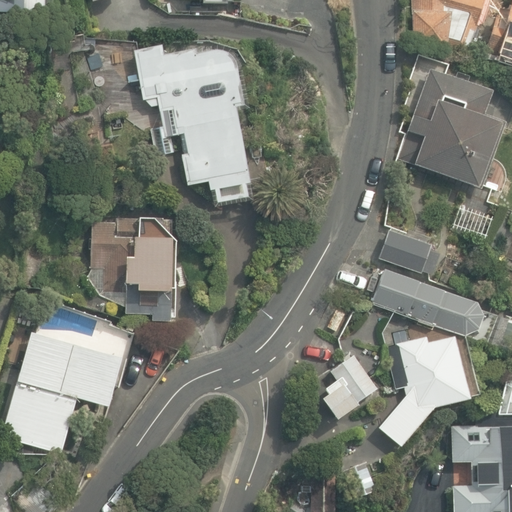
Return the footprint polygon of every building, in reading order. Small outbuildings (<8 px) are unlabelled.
[(0,0),(0,15),(44,18),(44,0),(0,0)] [(251,24),(290,24),(290,0),(161,0),(161,1),(242,3),(242,12),(251,13),(251,24)] [(412,0),(412,47),(470,52),(477,10),(480,10),(480,0),(412,0)] [(484,53),(511,62),(511,0),(508,0),(501,21),(495,19),(484,53)] [(209,182),(214,207),(253,200),(236,111),(248,109),(242,72),(238,73),(237,65),(233,58),(226,53),(219,51),(211,51),(210,47),(163,55),(161,46),(134,51),(144,100),(157,98),(162,127),(151,130),(155,155),(172,152),(170,137),(184,134),(188,153),(182,155),(188,186),(209,182)] [(400,159),(483,189),(506,122),(485,114),(492,91),(432,70),(400,159)] [(152,322),(171,322),(173,239),(155,219),(116,219),(116,223),(92,222),(91,260),(106,260),(105,293),(127,294),(125,314),(152,315),(152,322)] [(423,272),(433,275),(440,254),(430,250),(432,246),(390,231),(380,259),(422,274),(423,272)] [(375,300),(478,334),(488,312),(383,276),(375,300)] [(327,327),(336,332),(345,314),(336,310),(327,327)] [(32,331),(2,437),(60,454),(77,397),(108,406),(122,357),(32,331)] [(381,427),(402,446),(435,408),(471,398),(454,336),(429,342),(428,336),(396,344),(407,394),(381,427)] [(322,399),(338,419),(379,388),(354,354),(333,371),(342,383),(322,399)] [(511,511),(511,413),(475,415),(475,425),(450,426),(451,463),(471,462),(472,486),(450,487),(450,511),(511,511)] [(336,459),(349,498),(382,488),(368,448),(336,459)] [(13,498),(25,511),(57,511),(66,504),(40,474),(13,498)] [(315,474),(316,511),(334,511),(334,474),(315,474)]
